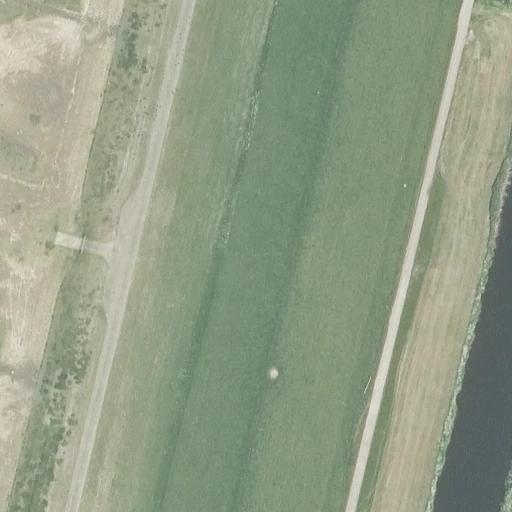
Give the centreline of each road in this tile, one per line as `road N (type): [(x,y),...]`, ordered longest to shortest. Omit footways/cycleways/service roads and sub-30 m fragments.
road 1 (track): [(68,511),(189,0)]
road 2 (track): [(468,0),(350,511)]
